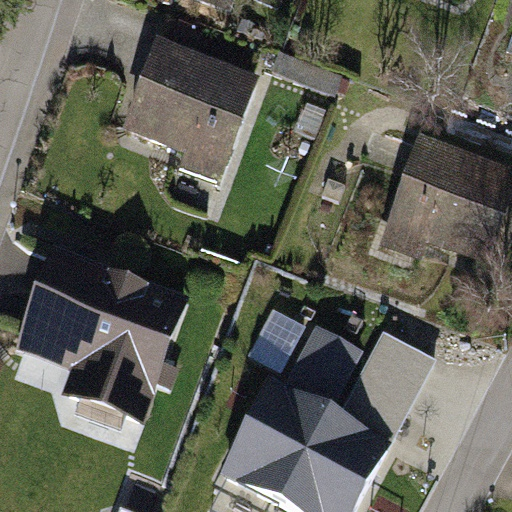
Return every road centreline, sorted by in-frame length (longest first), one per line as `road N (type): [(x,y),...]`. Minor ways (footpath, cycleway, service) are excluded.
road 1 (residential): [(0,151),(50,0)]
road 2 (residential): [(455,511),(511,406)]
